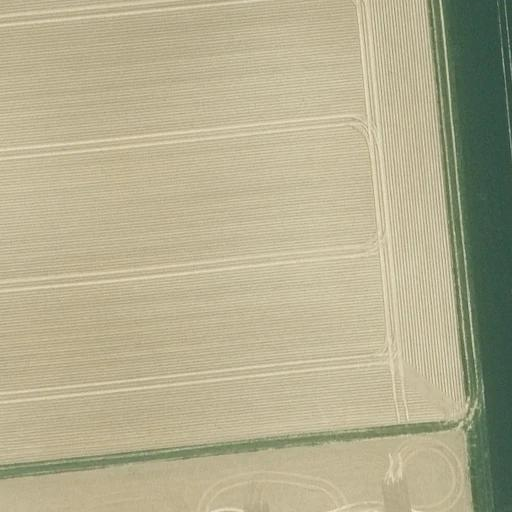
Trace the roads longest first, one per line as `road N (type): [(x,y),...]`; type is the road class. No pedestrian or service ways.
road 1 (track): [(442,0),(486,511)]
road 2 (track): [(0,483),(479,434)]
